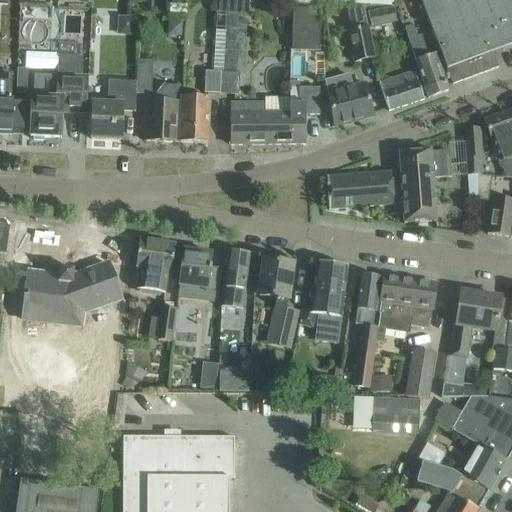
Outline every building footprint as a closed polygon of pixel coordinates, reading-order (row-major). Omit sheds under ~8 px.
[(221,72),(220,94),(239,95),(239,73),(224,73),(228,16),(249,18),(250,0),(248,0),(217,0),(213,72),(221,72)] [(511,0),(422,0),(446,66),(453,85),(498,68),(493,53),(511,45),(511,0)] [(169,17),(186,18),(187,4),(170,4),(169,17)] [(319,52),(320,11),(293,9),(292,36),(307,37),(307,52),(319,52)] [(416,39),(410,19),(403,21),(405,30),(421,80),(428,99),(448,91),(442,73),(436,55),(427,58),(420,37),(416,39)] [(369,27),(348,31),(354,63),(375,59),(369,27)] [(146,94),(145,121),(144,141),(178,143),(180,103),(181,86),(163,85),(155,95),(151,95),(153,61),(138,60),(137,82),(136,94),(146,94)] [(13,73),(0,71),(0,135),(3,136),(3,132),(22,132),(23,103),(14,102),(14,100),(12,99),(13,73)] [(209,93),(220,94),(221,72),(213,72),(205,72),(205,94),(209,93)] [(322,79),(335,128),(373,118),(365,85),(354,88),(350,72),(322,79)] [(383,93),(389,112),(424,100),(418,81),(415,73),(380,85),(383,93)] [(87,75),(56,74),(55,98),(31,98),(30,137),(61,138),(62,112),(73,113),(72,114),(86,115),(87,91),(87,75)] [(135,112),(136,94),(137,82),(109,81),(108,104),(93,103),(91,139),(121,141),(122,112),(135,112)] [(305,145),(305,115),(319,115),(319,89),(299,89),(299,102),(290,102),(290,114),(290,133),(292,133),(292,145),(305,145)] [(181,143),(207,144),(209,97),(182,96),(181,143)] [(230,105),(230,145),(292,145),(292,133),(290,133),(290,114),(265,114),(265,105),(236,105),(236,100),(231,100),(231,105),(230,105)] [(511,110),(502,115),(511,142),(511,110)] [(505,178),(511,178),(511,142),(502,115),(484,121),(494,149),(495,149),(505,178)] [(468,175),(478,175),(481,175),(479,129),(465,129),(468,175)] [(433,148),(399,149),(400,172),(403,205),(404,222),(438,220),(436,178),(453,177),(451,149),(435,151),(433,148)] [(400,172),(327,178),(329,211),(403,205),(400,172)] [(478,175),(477,199),(488,201),(492,177),(481,175),(478,175)] [(487,235),(511,238),(511,229),(511,200),(493,198),(487,235)] [(0,262),(4,263),(9,228),(5,222),(0,221),(0,262)] [(140,240),(137,260),(136,269),(137,269),(140,269),(137,290),(165,294),(168,273),(171,273),(173,265),(175,245),(140,240)] [(179,286),(180,287),(178,298),(217,303),(219,289),(222,269),(210,267),(212,254),(184,251),(181,271),(179,286)] [(250,254),(228,252),(221,307),(243,310),(250,254)] [(264,261),(261,281),(259,295),(277,298),(269,332),(293,337),(299,312),(285,309),(287,300),(288,300),(293,265),(264,261)] [(293,361),(302,363),(304,347),(307,348),(315,316),(318,316),(314,341),(336,344),(339,344),(342,318),(340,318),(345,287),(348,267),(316,263),(309,314),(302,312),(298,332),(296,337),(299,338),(297,346),(296,346),(293,361)] [(29,273),(26,293),(23,320),(81,327),(83,313),(121,299),(108,264),(73,277),(74,270),(60,268),(59,276),(55,276),(55,274),(33,272),(33,273),(29,273)] [(354,325),(363,326),(359,356),(355,387),(368,389),(372,358),(374,342),(375,342),(378,325),(373,324),(374,313),(379,314),(384,279),(372,278),(371,274),(366,274),(364,276),(362,276),(354,325)] [(384,277),(384,279),(379,314),(378,325),(375,342),(383,344),(385,330),(408,334),(409,327),(427,330),(429,321),(431,321),(436,285),(384,277)] [(511,292),(511,301),(500,299),(496,333),(495,333),(492,351),(495,351),(492,371),(511,373),(511,292)] [(471,329),(495,333),(496,333),(500,299),(461,293),(457,325),(455,324),(450,358),(466,360),(471,329)] [(163,307),(158,341),(170,343),(176,309),(163,307)] [(412,352),(405,397),(428,400),(435,356),(412,352)] [(231,371),(219,372),(219,393),(231,393),(231,371)] [(310,389),(335,394),(338,380),(313,375),(310,389)] [(392,376),(370,377),(371,393),(393,392),(392,376)] [(126,377),(122,386),(133,391),(137,382),(126,377)] [(461,477),(488,492),(511,451),(511,401),(488,398),(470,398),(452,430),(479,445),(461,477)] [(373,432),(382,432),(417,435),(419,402),(375,399),(373,432)] [(4,419),(22,420),(22,411),(5,410),(4,419)] [(124,437),(124,511),(228,511),(229,481),(234,481),(234,438),(124,437)] [(448,492),(478,510),(488,492),(461,477),(454,472),(422,463),(418,480),(448,492)] [(15,511),(96,511),(99,491),(20,480),(15,511)] [(477,511),(478,510),(448,492),(436,511),(477,511)] [(361,496),(354,506),(363,511),(374,511),(378,507),(361,496)]
